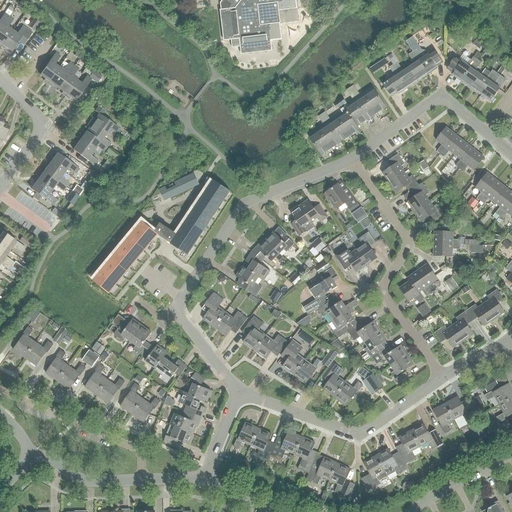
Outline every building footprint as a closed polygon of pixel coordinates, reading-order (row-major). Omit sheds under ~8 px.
[(222,0),(221,4),(221,10),(222,25),(221,25),(221,26),(222,26),(224,41),(231,40),(232,48),(240,47),(240,53),(256,52),(256,53),(256,52),(271,50),(270,41),(281,39),(278,11),(296,9),(295,0),(222,0)] [(0,19),(0,28),(9,17),(4,14),(0,19)] [(0,46),(12,31),(7,27),(13,19),(9,17),(0,28),(0,46)] [(33,32),(39,24),(33,20),(27,28),(33,32)] [(12,31),(0,46),(0,47),(4,50),(5,47),(11,51),(18,41),(23,45),(31,33),(22,26),(16,34),(12,31)] [(405,41),(410,48),(414,46),(414,44),(410,38),(405,41)] [(476,40),(472,45),(479,50),(483,44),(476,40)] [(486,47),(483,52),(490,57),(493,52),(486,47)] [(412,52),(427,75),(437,68),(436,67),(442,62),(434,50),(428,55),(425,52),(421,50),(418,52),(416,49),(412,52)] [(417,81),(427,75),(412,52),(408,55),(414,63),(408,67),(417,81)] [(47,84),(59,68),(54,64),(60,57),(55,53),(39,75),(45,79),(43,82),(47,84)] [(391,54),(387,57),(392,65),(396,62),(391,54)] [(461,82),(477,59),(473,57),(467,65),(454,57),(446,69),(453,73),(451,75),(461,82)] [(384,58),(379,61),(383,66),(387,63),(384,58)] [(481,62),(477,59),(461,82),(471,89),(480,75),(475,71),(481,62)] [(396,62),(392,65),(408,88),(417,81),(408,67),(402,71),(396,62)] [(63,71),(59,68),(47,84),(50,87),(52,84),(57,88),(73,66),(69,63),(63,71)] [(408,88),(392,65),(389,67),(394,76),(382,85),(391,98),(397,93),(398,94),(408,88)] [(61,94),(64,97),(76,80),(72,77),(77,69),(73,66),(57,88),(63,92),(61,94)] [(89,77),(96,83),(101,76),(94,70),(89,77)] [(486,79),(480,75),(471,89),(480,95),(496,73),(492,70),(486,79)] [(500,75),(496,73),(480,95),(490,102),(499,88),(494,84),(500,75)] [(76,80),(64,97),(68,99),(70,97),(75,101),(91,79),(87,76),(81,84),(76,80)] [(376,114),(386,107),(374,90),(365,97),(376,114)] [(366,120),(376,114),(365,97),(355,103),(366,120)] [(344,100),(340,102),(335,106),(337,109),(346,103),(344,100)] [(355,103),(349,108),(347,105),(344,107),(357,127),(366,120),(355,103)] [(98,107),(95,112),(98,114),(101,117),(105,112),(98,107)] [(359,130),(357,127),(344,107),(340,110),(342,113),(342,112),(344,115),(338,120),(349,136),(359,130)] [(89,122),(106,134),(109,129),(117,135),(120,130),(101,117),(98,114),(94,120),(92,118),(89,122)] [(0,118),(0,119),(0,145),(2,141),(9,127),(3,124),(5,120),(0,118)] [(340,143),(349,136),(338,120),(329,126),(340,143)] [(103,138),(106,134),(89,122),(87,125),(89,127),(85,132),(107,148),(110,144),(103,138)] [(340,143),(329,126),(319,132),(330,149),(340,143)] [(436,151),(440,154),(455,135),(446,127),(435,140),(441,145),(436,151)] [(79,136),(77,139),(93,151),(96,147),(104,152),(107,148),(85,132),(82,138),(79,136)] [(321,156),(330,149),(319,132),(309,139),(321,156)] [(454,155),(465,142),(455,135),(440,154),(444,157),(449,151),(454,155)] [(93,151),(77,139),(74,143),(76,145),(73,150),(79,155),(86,160),(95,166),(98,162),(90,156),(93,151)] [(455,166),(459,169),(474,150),(465,142),(454,155),(460,159),(455,166)] [(474,150),(459,169),(463,172),(467,166),(473,170),(484,157),(474,150)] [(48,161),(64,173),(68,168),(75,174),(79,169),(77,168),(73,165),(57,154),(53,159),(50,157),(48,161)] [(382,173),(389,183),(404,173),(400,167),(404,164),(397,154),(387,161),(391,167),(382,173)] [(79,155),(76,159),(84,164),(86,160),(79,155)] [(69,176),(64,173),(48,161),(45,165),(47,166),(44,172),(66,187),(69,183),(66,181),(69,176)] [(38,175),(35,179),(51,191),(55,186),(63,191),(66,187),(44,172),(40,177),(38,175)] [(165,187),(170,198),(199,184),(194,173),(174,183),(176,186),(167,191),(165,187)] [(419,186),(412,176),(408,178),(404,173),(389,183),(396,193),(405,187),(409,193),(412,190),(419,186)] [(476,198),(480,201),(497,180),(487,173),(475,188),(481,192),(476,198)] [(51,191),(35,179),(32,182),(35,184),(31,189),(36,193),(41,197),(53,205),(56,201),(48,195),(51,191)] [(141,221),(92,280),(108,294),(115,285),(122,277),(129,269),(136,260),(157,235),(165,240),(170,243),(170,244),(187,255),(193,246),(194,245),(199,237),(201,234),(205,228),(208,223),(211,219),(216,213),(218,210),(223,202),(224,200),(229,192),(230,191),(212,180),(176,234),(174,232),(159,223),(155,229),(154,231),(141,221)] [(494,202),(506,188),(497,180),(480,201),(484,204),(489,198),(494,202)] [(83,190),(87,184),(85,182),(84,181),(81,186),(79,188),(75,185),(71,191),(78,196),(83,190)] [(407,202),(414,212),(429,201),(425,196),(429,193),(422,183),(419,186),(412,190),(416,196),(407,202)] [(344,204),(349,210),(358,204),(350,193),(345,196),(337,184),(326,192),(337,209),(344,204)] [(495,213),(499,216),(511,199),(511,192),(506,188),(494,202),(500,207),(495,213)] [(36,193),(32,198),(38,201),(41,197),(36,193)] [(467,204),(473,208),(478,202),(472,197),(467,204)] [(511,199),(499,216),(502,219),(507,213),(511,217),(511,199)] [(308,200),(299,206),(310,223),(317,218),(319,222),(327,217),(318,205),(313,208),(308,200)] [(429,201),(414,212),(421,222),(430,216),(434,221),(444,215),(437,204),(433,207),(429,201)] [(310,223),(299,206),(290,213),(295,221),(290,224),(299,236),(306,231),(303,227),(310,223)] [(351,214),(357,223),(367,216),(361,207),(351,214)] [(0,245),(9,251),(13,245),(22,252),(25,248),(15,241),(2,232),(0,235),(0,245)] [(273,232),(265,240),(279,254),(283,250),(286,252),(294,244),(285,236),(281,240),(273,232)] [(362,246),(356,250),(366,265),(376,258),(369,247),(375,243),(368,232),(358,239),(362,246)] [(433,244),(459,245),(460,240),(452,240),(452,232),(433,232),(433,244)] [(18,241),(28,248),(32,243),(22,236),(18,241)] [(320,239),(309,248),(315,255),(326,246),(320,239)] [(251,252),(263,261),(266,257),(270,262),(275,258),(279,261),(282,258),(279,254),(265,240),(260,246),(259,245),(251,252)] [(505,242),(501,246),(506,250),(509,245),(505,242)] [(459,249),(459,245),(433,244),(433,256),(452,257),(452,249),(459,249)] [(0,258),(11,267),(14,263),(5,256),(9,251),(0,245),(0,258)] [(331,252),(328,248),(322,252),(325,256),(331,252)] [(366,265),(356,250),(350,254),(345,248),(335,255),(345,270),(351,265),(356,272),(366,265)] [(260,265),(263,261),(251,252),(245,261),(250,265),(247,270),(258,277),(263,281),(269,271),(260,265)] [(315,259),(318,263),(324,258),(320,255),(315,259)] [(0,264),(8,270),(10,269),(11,267),(0,258),(0,264)] [(331,267),(327,261),(315,268),(318,274),(331,267)] [(14,263),(11,267),(19,273),(22,268),(14,262),(14,263)] [(457,262),(454,269),(462,273),(465,266),(457,262)] [(416,271),(432,293),(436,290),(431,284),(437,280),(426,264),(416,271)] [(258,277),(247,270),(242,266),(235,276),(244,282),(241,287),(255,297),(261,287),(254,283),(258,277)] [(304,276),(310,270),(306,266),(300,272),(304,276)] [(490,266),(486,271),(492,276),(496,270),(490,266)] [(321,297),(336,287),(333,282),(338,279),(331,268),(320,275),(324,281),(310,291),(316,300),(303,308),(307,315),(325,304),(321,297)] [(428,296),(432,293),(416,271),(406,278),(409,281),(418,293),(423,289),(428,296)] [(458,286),(453,280),(446,285),(451,291),(458,286)] [(141,281),(134,292),(157,306),(163,295),(141,281)] [(418,293),(409,281),(399,288),(409,302),(415,298),(419,304),(423,301),(418,293)] [(470,291),(467,287),(461,291),(464,296),(470,291)] [(483,304),(494,320),(504,313),(497,303),(503,299),(496,290),(486,297),(489,300),(483,304)] [(202,319),(214,328),(225,313),(217,307),(222,300),(213,293),(202,308),(208,312),(202,319)] [(250,294),(248,298),(256,304),(259,301),(250,294)] [(331,321),(351,308),(348,304),(345,307),(341,301),(336,304),(328,303),(318,309),(323,317),(326,314),(331,321)] [(421,306),(424,311),(420,314),(422,317),(430,312),(425,303),(421,306)] [(484,327),(494,320),(483,304),(478,308),(475,304),(465,311),(472,321),(477,317),(484,327)] [(354,312),(351,308),(331,321),(336,329),(333,331),(338,338),(347,332),(357,325),(350,314),(354,312)] [(458,322),(452,326),(463,341),(473,334),(466,325),(472,321),(465,311),(455,318),(458,322)] [(225,313),(214,328),(225,336),(230,329),(235,333),(235,334),(247,319),(242,315),(237,312),(232,318),(225,313)] [(298,322),(307,316),(305,314),(296,320),(298,322)] [(254,351),(265,336),(258,330),(263,323),(253,316),(241,332),(242,333),(243,331),(248,335),(243,342),(254,351)] [(123,341),(125,338),(130,342),(141,326),(132,319),(126,328),(121,325),(114,334),(123,341)] [(363,342),(380,331),(373,321),(360,330),(357,325),(347,332),(353,341),(360,337),(363,342)] [(142,355),(149,345),(144,342),(151,333),(141,326),(130,342),(135,345),(133,349),(142,355)] [(463,341),(452,326),(446,330),(444,326),(434,333),(441,343),(446,339),(453,348),(463,341)] [(24,358),(35,343),(27,338),(32,331),(27,327),(22,335),(23,336),(13,350),(24,358)] [(50,339),(59,345),(67,333),(59,328),(58,329),(50,339)] [(303,341),(308,335),(302,330),(297,336),(303,341)] [(386,340),(380,331),(363,342),(367,347),(364,349),(370,359),(372,358),(387,347),(384,342),(386,340)] [(273,342),(265,336),(254,351),(265,359),(272,350),(277,355),(276,356),(277,357),(287,342),(278,335),(273,342)] [(66,336),(62,340),(68,344),(71,339),(66,336)] [(43,348),(35,343),(24,358),(36,366),(46,352),(47,353),(53,345),(48,341),(43,348)] [(293,375),(304,360),(297,355),(302,348),(292,341),(282,354),(282,355),(283,354),(289,358),(282,367),(293,375)] [(97,342),(92,349),(100,355),(105,348),(97,342)] [(154,348),(149,345),(142,355),(147,359),(145,361),(155,368),(155,367),(162,357),(166,352),(156,345),(154,348)] [(390,366),(406,355),(400,345),(391,352),(387,347),(372,358),(376,364),(382,360),(384,363),(387,361),(390,366)] [(323,360),(329,365),(337,354),(331,349),(323,360)] [(45,373),(57,382),(68,366),(60,361),(65,354),(60,350),(54,359),(55,359),(45,373)] [(89,350),(81,360),(91,367),(99,357),(89,350)] [(103,352),(99,358),(103,361),(108,355),(103,352)] [(365,361),(370,358),(366,353),(361,356),(365,361)] [(413,365),(406,355),(390,366),(394,371),(391,373),(398,384),(408,377),(404,371),(413,365)] [(162,357),(155,367),(171,378),(174,373),(179,377),(186,367),(177,360),(174,366),(162,357)] [(312,366),(304,360),(293,375),(304,384),(314,370),(316,371),(322,363),(317,359),(312,366)] [(334,398),(345,383),(337,377),(342,370),(333,363),(322,377),(322,378),(328,382),(322,389),(334,398)] [(84,387),(96,396),(107,380),(99,375),(104,368),(99,364),(93,373),(94,374),(84,387)] [(68,366),(57,382),(68,390),(78,376),(79,377),(85,368),(80,365),(75,372),(68,366)] [(361,366),(356,373),(364,379),(365,379),(371,374),(361,366)] [(188,381),(192,384),(188,394),(201,399),(207,401),(211,391),(200,386),(201,385),(204,380),(195,373),(188,381)] [(138,374),(134,379),(140,383),(144,377),(138,374)] [(365,379),(375,392),(381,387),(371,374),(365,379)] [(487,392),(497,386),(492,377),(482,383),(487,392)] [(107,380),(96,396),(107,404),(117,390),(118,391),(124,382),(119,379),(114,386),(107,380)] [(364,379),(362,381),(371,394),(375,392),(365,379),(364,379)] [(352,388),(345,383),(334,398),(345,406),(355,392),(356,393),(362,385),(357,382),(352,388)] [(120,407),(131,415),(142,400),(135,394),(140,387),(135,384),(129,392),(130,393),(120,407)] [(494,397),(499,405),(511,397),(511,389),(509,384),(494,392),(493,391),(484,396),(487,401),(494,397)] [(184,411),(201,418),(205,408),(198,405),(201,399),(188,394),(183,392),(178,403),(186,406),(184,411)] [(457,396),(445,403),(454,420),(462,415),(466,423),(471,420),(466,411),(465,412),(457,396)] [(476,397),(469,401),(474,410),(481,406),(476,397)] [(511,397),(499,405),(503,413),(496,418),(499,423),(508,418),(507,418),(506,418),(506,417),(511,413),(511,397)] [(142,400),(131,415),(143,423),(153,409),(154,410),(160,402),(155,398),(150,405),(142,400)] [(454,420),(445,403),(432,410),(441,425),(439,426),(444,435),(449,432),(445,424),(454,420)] [(197,427),(201,418),(184,411),(182,417),(174,414),(170,425),(174,427),(193,434),(196,427),(197,427)] [(473,425),(479,438),(485,435),(478,422),(473,425)] [(504,432),(510,429),(506,422),(501,425),(504,432)] [(242,442),(251,445),(258,428),(245,423),(238,438),(237,438),(233,447),(238,449),(242,442)] [(423,424),(411,430),(419,447),(428,442),(432,450),(442,444),(435,430),(428,434),(423,424)] [(193,434),(174,427),(171,434),(167,432),(163,441),(179,447),(181,442),(188,445),(193,434)] [(267,461),(270,455),(273,446),(267,443),(271,434),(258,428),(251,445),(259,449),(256,457),(267,462),(267,461)] [(395,448),(398,453),(405,464),(415,459),(411,451),(419,447),(411,430),(398,437),(402,444),(395,448)] [(294,454),(301,437),(288,431),(284,442),(277,439),(278,437),(277,437),(273,446),(270,455),(267,461),(280,466),(283,459),(282,458),(285,450),(294,454)] [(314,442),(301,437),(294,454),(302,458),(297,469),(308,473),(318,453),(311,450),(314,442)] [(387,476),(395,472),(397,475),(407,469),(405,464),(398,453),(392,456),(388,449),(375,456),(387,476)] [(378,481),(387,476),(375,456),(363,462),(369,474),(361,478),(368,491),(380,484),(378,481)] [(231,463),(241,467),(243,461),(234,457),(231,463)] [(320,476),(329,480),(337,463),(324,457),(321,465),(314,462),(306,479),(317,484),(320,476)] [(337,463),(329,480),(338,484),(334,492),(340,494),(348,498),(354,484),(344,480),(349,469),(337,463)] [(260,471),(254,468),(252,473),(251,474),(258,477),(259,476),(259,475),(260,471)] [(415,485),(412,479),(407,481),(410,487),(415,485)] [(503,511),(497,501),(490,505),(491,507),(482,511),(481,511),(503,511)]
